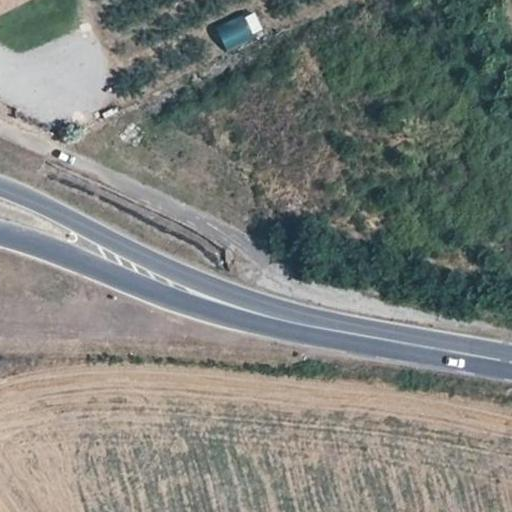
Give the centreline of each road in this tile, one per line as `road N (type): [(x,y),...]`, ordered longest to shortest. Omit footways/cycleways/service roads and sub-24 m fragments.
road 1 (secondary): [(313,325),(0,192)]
road 2 (secondary): [(0,232),(240,314),(313,325)]
road 3 (secondary): [(313,325),(511,361)]
